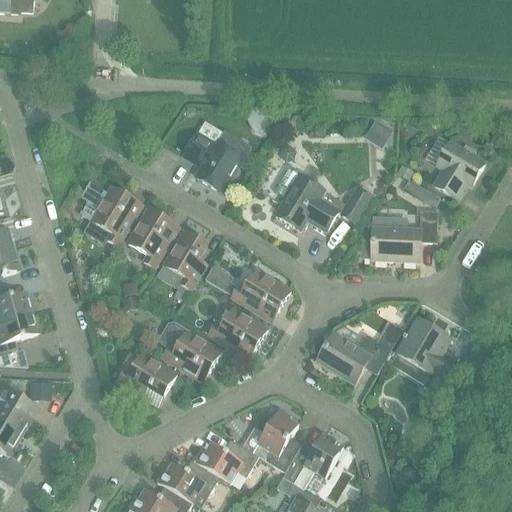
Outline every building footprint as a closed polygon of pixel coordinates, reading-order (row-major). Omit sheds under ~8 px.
[(0,0),(0,17),(21,18),(21,16),(33,17),(34,0),(0,0)] [(381,126),(374,143),(394,151),(401,135),(381,126)] [(198,138),(184,160),(203,171),(197,182),(222,197),(244,161),(245,162),(252,150),(225,134),(219,146),(217,149),(198,138)] [(467,188),(471,191),(486,166),(473,159),(476,155),(466,149),(463,153),(451,146),(437,170),(443,174),(434,189),(458,204),(467,188)] [(289,172),(275,195),(287,201),(276,220),(300,234),(307,224),(327,235),(339,215),(343,217),(349,208),(325,194),(300,179),(298,173),(294,171),(289,172)] [(143,210),(133,203),(111,191),(107,197),(90,187),(82,201),(89,205),(87,208),(88,208),(83,215),(82,214),(80,218),(111,237),(107,244),(118,250),(143,210)] [(358,228),(374,200),(359,191),(349,208),(343,217),(342,219),(358,228)] [(155,273),(168,251),(180,232),(148,213),(127,247),(147,259),(144,266),(155,273)] [(420,234),(407,233),(408,222),(374,220),(373,238),(363,237),(362,261),(372,262),(372,264),(420,267),(421,247),(437,247),(438,215),(421,215),(420,234)] [(0,257),(13,254),(7,232),(0,234),(0,257)] [(191,295),(194,290),(207,269),(197,263),(206,248),(185,235),(164,269),(184,281),(180,288),(191,295)] [(13,254),(0,257),(0,279),(19,275),(13,254)] [(245,294),(238,290),(233,300),(231,301),(272,326),(291,295),(257,274),(245,294)] [(232,286),(226,296),(233,300),(238,290),(232,286)] [(180,289),(174,300),(184,306),(190,295),(180,289)] [(0,325),(31,317),(25,296),(3,302),(0,292),(0,325)] [(208,340),(213,342),(234,355),(240,345),(255,354),(268,333),(234,312),(222,332),(215,328),(208,340)] [(37,338),(31,317),(0,325),(0,359),(18,355),(15,344),(37,338)] [(452,344),(445,340),(417,324),(407,340),(405,339),(403,342),(405,343),(390,368),(424,388),(423,390),(437,398),(459,363),(446,355),(452,344)] [(161,348),(168,353),(163,362),(185,375),(190,365),(210,377),(222,355),(174,326),(167,328),(159,342),(161,348)] [(377,379),(392,354),(366,339),(358,352),(334,338),(317,366),(355,389),(365,372),(377,379)] [(480,348),(475,355),(484,361),(489,363),(494,356),(480,348)] [(462,370),(480,381),(490,364),(489,363),(484,361),(475,355),(472,353),(462,370)] [(165,399),(177,378),(143,358),(131,378),(124,374),(118,385),(139,398),(145,388),(165,399)] [(31,387),(30,403),(50,403),(51,387),(31,387)] [(31,423),(24,418),(29,409),(0,391),(0,430),(20,442),(31,423)] [(265,465),(285,477),(302,449),(301,448),(298,454),(288,448),(299,429),(289,424),(291,420),(280,413),(258,449),(270,456),(265,465)] [(20,442),(0,430),(0,455),(8,460),(20,442)] [(294,488),(295,488),(305,494),(315,476),(325,483),(344,452),(323,439),(313,456),(302,450),(303,449),(302,449),(285,477),(283,481),(294,488)] [(247,481),(249,478),(259,461),(231,444),(230,445),(236,448),(229,459),(211,448),(206,457),(202,455),(196,466),(192,464),(192,465),(197,468),(220,482),(232,489),(239,477),(247,481)] [(157,486),(170,494),(194,509),(201,497),(209,501),(220,482),(197,468),(191,478),(173,467),(167,476),(164,475),(157,486)] [(290,511),(310,511),(317,501),(305,494),(295,488),(289,499),(295,503),(290,511)] [(130,511),(190,511),(192,508),(194,509),(170,494),(164,504),(145,493),(140,503),(136,501),(130,511)]
